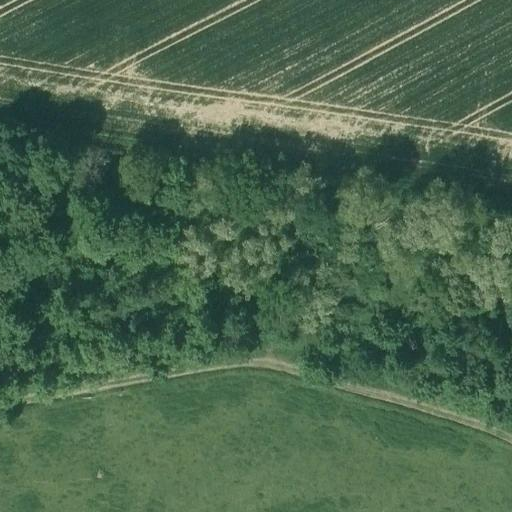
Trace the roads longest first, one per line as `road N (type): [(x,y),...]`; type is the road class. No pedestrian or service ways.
road 1 (track): [(0,407),(260,361),(511,440)]
road 2 (track): [(511,198),(0,119)]
